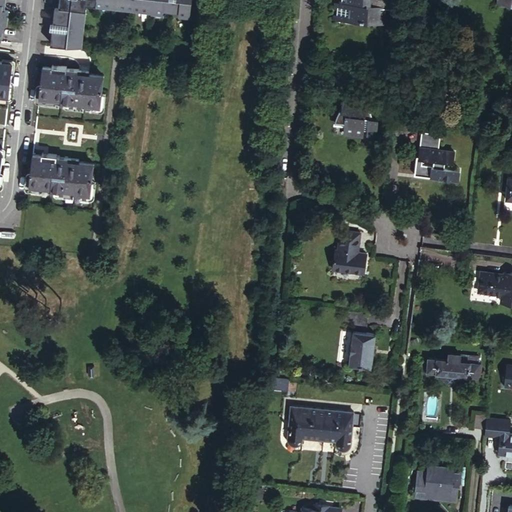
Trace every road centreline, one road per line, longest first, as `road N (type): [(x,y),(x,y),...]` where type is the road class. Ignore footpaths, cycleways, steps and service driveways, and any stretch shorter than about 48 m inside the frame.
road 1 (residential): [(306,0),(294,176),(305,190),(376,218),(401,237)]
road 2 (unclassified): [(0,208),(9,197),(33,0)]
